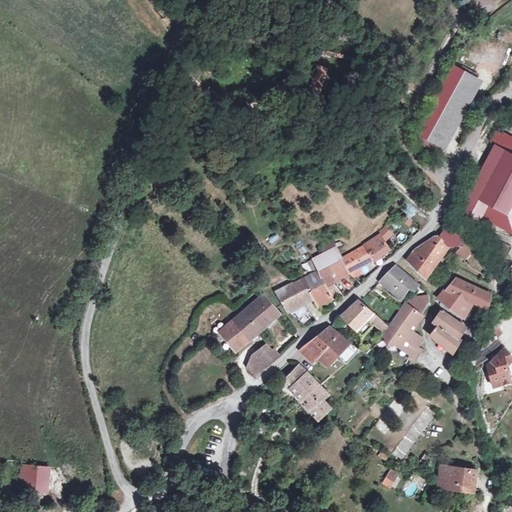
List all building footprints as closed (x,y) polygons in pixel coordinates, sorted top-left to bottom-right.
[(325,88),(329,66),(315,63),(311,86),(325,88)] [(454,65),(436,99),(461,112),(479,78),(454,65)] [(479,78),(461,112),(466,115),(485,81),(479,78)] [(461,112),(436,99),(418,133),(427,138),(426,152),(436,157),(442,146),(461,112)] [(466,115),(461,112),(442,146),(447,149),(466,115)] [(480,222),(484,214),(476,210),(481,200),(489,204),(498,209),(509,214),(511,208),(511,154),(496,146),(462,213),(480,222)] [(484,214),(489,204),(481,200),(476,210),(484,214)] [(509,214),(498,209),(494,215),(506,221),(509,214)] [(381,236),(385,241),(393,235),(387,227),(380,234),(381,236)] [(464,247),(466,245),(464,244),(465,242),(459,239),(460,237),(446,231),(443,236),(437,237),(419,248),(414,253),(409,261),(426,277),(447,249),(449,246),(451,245),(453,245),(455,245),(464,247)] [(343,259),(350,274),(354,277),(363,272),(361,267),(381,257),(390,249),(385,241),(381,236),(366,246),(343,259)] [(321,247),(325,254),(337,247),(333,241),(321,247)] [(472,251),(466,245),(464,247),(462,250),(469,256),(472,251)] [(299,250),(302,255),(309,252),(305,247),(299,250)] [(334,283),(350,274),(343,259),(337,247),(325,254),(314,259),(321,271),(328,286),(334,283)] [(315,274),(321,271),(314,259),(309,262),(315,274)] [(391,273),(384,280),(396,289),(394,292),(402,298),(410,289),(415,291),(420,285),(397,266),(391,273)] [(342,294),(334,283),(328,286),(321,271),(315,274),(307,279),(314,293),(312,294),(314,298),(318,306),(342,294)] [(305,302),(314,298),(312,294),(314,293),(307,279),(295,284),(294,283),(277,292),(289,311),(298,319),(309,326),(316,318),(305,302)] [(448,288),(454,291),(460,280),(456,279),(448,288)] [(396,289),(384,280),(381,282),(394,292),(396,289)] [(454,291),(475,302),(489,310),(491,298),(492,295),(460,280),(454,291)] [(475,302),(454,291),(448,288),(441,297),(461,312),(460,314),(466,319),(475,302)] [(413,357),(419,347),(425,339),(411,330),(430,303),(431,302),(431,300),(430,298),(429,297),(427,296),(416,298),(412,299),(410,301),(408,303),(395,322),(386,336),(404,350),(413,357)] [(259,301),(221,332),(237,351),(281,315),(266,297),(259,301)] [(370,317),(374,312),(361,300),(343,316),(350,322),(352,320),(360,328),(370,317)] [(435,323),(440,327),(433,336),(454,353),(462,341),(459,339),(463,332),(465,326),(443,311),(435,323)] [(388,325),(374,312),(370,317),(383,330),(388,325)] [(340,356),(352,343),(331,327),(316,340),(314,339),(305,346),(303,348),(303,350),(303,351),(303,353),(314,363),(319,358),(330,367),(340,356)] [(264,348),(275,361),(280,356),(269,343),(264,348)] [(361,350),(352,343),(340,356),(348,363),(361,350)] [(424,350),(419,347),(413,357),(410,360),(415,363),(424,350)] [(255,377),(275,361),(264,348),(254,356),(249,368),(255,377)] [(511,358),(510,357),(511,355),(506,349),(489,366),(495,387),(511,382),(511,378),(509,366),(511,362),(511,358)] [(410,360),(413,357),(404,350),(399,358),(407,364),(410,360)] [(297,364),(284,377),(303,397),(300,399),(310,409),(321,419),(333,408),(325,400),(330,395),(297,364)] [(395,457),(400,460),(404,463),(439,414),(429,407),(392,455),(395,457)] [(376,425),(384,434),(391,427),(383,419),(376,425)] [(379,456),(387,461),(390,455),(383,451),(379,456)] [(47,467),(23,465),(22,474),(21,488),(46,490),(47,467)] [(478,471),(443,466),(440,486),(475,491),(478,471)] [(398,477),(391,473),(386,484),(393,488),(398,477)]
